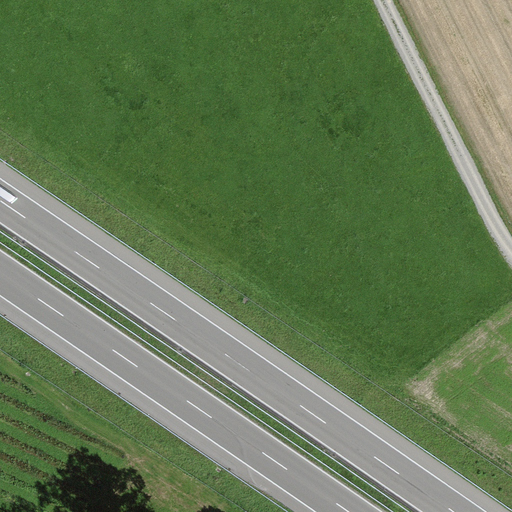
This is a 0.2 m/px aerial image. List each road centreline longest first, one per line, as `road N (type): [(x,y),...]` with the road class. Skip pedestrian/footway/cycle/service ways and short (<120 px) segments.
road 1 (motorway): [(454,511),(0,200)]
road 2 (motorway): [(0,274),(346,511)]
road 3 (track): [(387,0),(511,251)]
